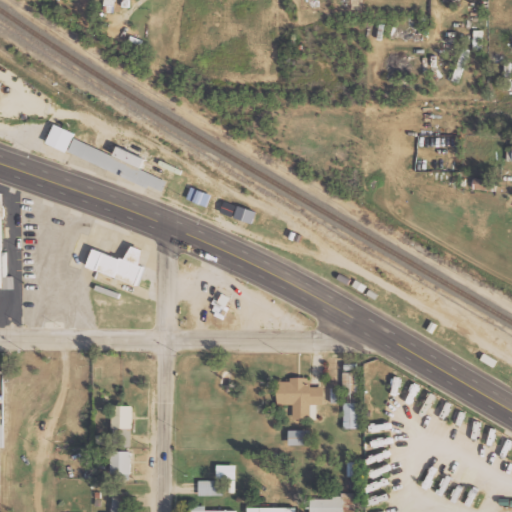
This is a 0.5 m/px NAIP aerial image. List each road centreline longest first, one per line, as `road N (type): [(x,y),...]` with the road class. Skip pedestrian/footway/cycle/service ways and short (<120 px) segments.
road 1 (primary): [(511,408),(278,272),(170,222),(0,160)]
road 2 (residential): [(391,336),(0,335)]
road 3 (residential): [(168,511),(170,222)]
